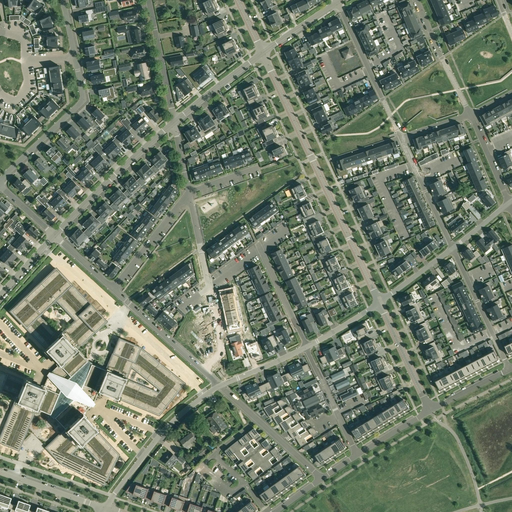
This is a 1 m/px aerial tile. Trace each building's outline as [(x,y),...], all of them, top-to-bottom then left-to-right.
[(3,0),(4,3),(8,3),(8,7),(14,6),(14,9),(13,0),(3,0)] [(13,0),(14,9),(20,8),(19,1),(22,1),(22,0),(13,0)] [(35,0),(32,0),(26,9),(31,12),(38,2),(35,0)] [(204,9),(204,10),(217,4),(214,0),(213,1),(212,0),(209,0),(208,1),(207,0),(202,0),(201,1),(205,9),(204,9)] [(304,0),(301,1),(305,10),(310,7),(306,0),(304,0)] [(363,3),(362,3),(367,12),(372,10),(368,0),(364,2),(363,3)] [(272,11),(278,8),(276,5),(274,6),(271,1),(262,5),(263,5),(265,10),(271,8),(272,11)] [(301,1),(296,4),(300,12),(305,10),(301,1)] [(442,1),(433,4),(435,10),(444,6),(442,1)] [(38,2),(31,12),(36,16),(43,5),(38,2)] [(399,6),(397,8),(399,13),(402,12),(411,8),(411,7),(410,6),(409,2),(399,6)] [(357,5),(362,15),(361,14),(366,11),(367,12),(362,3),(360,4),(357,5)] [(217,4),(204,10),(206,15),(207,15),(209,18),(214,15),(213,12),(217,10),(216,8),(218,7),(217,4)] [(300,12),(296,4),(291,6),(294,14),(300,12)] [(353,8),(357,17),(362,15),(357,5),(358,6),(355,8),(353,8),(353,9),(353,8)] [(444,6),(435,10),(437,15),(446,11),(449,10),(447,5),(444,6)] [(489,8),(489,7),(493,17),(498,15),(495,6),(489,8)] [(87,15),(79,16),(80,23),(93,21),(92,14),(93,14),(107,11),(106,7),(93,9),(86,11),(87,15)] [(489,7),(483,9),(488,22),(487,19),(492,17),(493,17),(489,7)] [(279,11),(278,8),(272,11),(273,14),(268,16),(268,17),(270,22),(281,17),(278,12),(279,11)] [(357,17),(353,8),(352,9),(351,9),(348,11),(352,19),(357,17)] [(402,12),(399,13),(401,18),(404,17),(413,13),(412,10),(411,9),(411,8),(402,12)] [(479,14),(483,24),(488,22),(483,9),(484,12),(479,14)] [(111,19),(116,18),(119,18),(118,11),(109,13),(111,19)] [(137,12),(136,12),(136,11),(124,14),(125,21),(129,21),(129,23),(134,22),(134,20),(137,19),(137,16),(137,15),(137,12)] [(439,20),(449,16),(446,11),(437,15),(440,20),(439,20)] [(404,17),(406,22),(415,19),(415,18),(415,17),(414,17),(413,13),(404,17)] [(43,19),(38,21),(41,26),(51,22),(49,16),(47,17),(46,14),(42,16),(43,19)] [(478,29),(479,29),(478,26),(483,24),(479,14),(479,15),(474,17),(478,29)] [(449,16),(439,20),(441,25),(451,21),(449,16)] [(283,23),(281,17),(270,22),(273,28),(283,23)] [(473,31),(478,29),(474,17),(474,18),(469,20),(473,31)] [(211,25),(213,31),(226,24),(225,21),(223,22),(222,20),(218,22),(216,19),(210,22),(212,24),(211,25)] [(333,21),(338,32),(343,29),(339,19),(333,21)] [(406,22),(409,28),(418,24),(416,21),(416,19),(415,19),(406,22)] [(473,31),(469,20),(463,22),(468,33),(473,31)] [(338,32),(333,21),(328,24),(333,34),(332,33),(337,31),(338,32)] [(51,22),(41,26),(43,32),(48,30),(49,33),(54,32),(52,28),(54,27),(51,22)] [(226,24),(213,31),(216,36),(217,36),(218,39),(224,36),(223,33),(227,31),(226,29),(228,28),(226,24)] [(323,28),(327,36),(333,34),(328,24),(329,26),(323,28)] [(409,34),(420,29),(419,27),(418,24),(409,28),(411,33),(409,34)] [(200,36),(198,25),(191,27),(193,37),(200,36)] [(359,35),(368,31),(365,26),(356,30),(358,33),(359,35)] [(323,28),(318,30),(323,42),(324,42),(322,39),(327,36),(323,28)] [(133,43),(142,41),(141,36),(141,34),(139,29),(130,31),(133,43)] [(420,29),(409,34),(411,39),(413,38),(422,35),(421,31),(420,30),(420,29)] [(457,32),(460,40),(466,38),(462,29),(457,32)] [(90,39),(95,38),(94,30),(88,31),(89,32),(83,33),(84,40),(90,39)] [(314,35),(318,44),(323,42),(318,30),(319,32),(314,35)] [(360,37),(362,40),(370,36),(368,31),(359,35),(359,36),(360,37)] [(455,42),(460,40),(457,32),(452,34),(455,43),(456,43),(455,42)] [(455,43),(452,34),(446,36),(450,45),(455,43)] [(312,46),(318,43),(318,44),(314,35),(308,37),(312,46)] [(183,36),(175,38),(177,48),(185,47),(189,46),(187,38),(184,39),(183,36)] [(363,42),(364,46),(374,41),(373,41),(370,36),(362,40),(362,41),(362,42),(363,42)] [(223,51),(236,45),(234,41),(232,42),(231,40),(227,42),(226,39),(220,42),(222,45),(221,46),(223,51)] [(366,51),(377,46),(374,41),(364,46),(366,49),(366,50),(366,51)] [(57,42),(44,43),(45,43),(46,43),(46,49),(52,49),(52,52),(56,52),(56,48),(58,48),(57,42)] [(236,45),(223,51),(226,57),(227,56),(228,59),(234,56),(232,53),(237,51),(236,49),(238,49),(236,45)] [(95,46),(85,48),(86,52),(85,52),(86,55),(87,55),(87,56),(89,55),(90,58),(95,57),(94,54),(96,54),(95,46)] [(379,51),(377,46),(366,51),(367,51),(366,51),(367,53),(369,56),(379,51)] [(144,48),(131,50),(133,58),(134,58),(138,57),(145,56),(144,48)] [(287,59),(299,53),(297,54),(294,48),(293,49),(293,48),(290,49),(291,50),(285,53),(287,56),(286,56),(287,58),(287,57),(288,58),(287,58),(287,59)] [(342,52),(345,59),(353,56),(349,48),(342,52)] [(422,52),(427,64),(429,63),(430,63),(433,62),(432,61),(433,61),(430,56),(431,55),(429,50),(422,53),(422,52)] [(426,64),(427,64),(422,52),(416,55),(418,60),(419,61),(421,66),(423,65),(424,66),(427,65),(426,64)] [(302,58),(299,53),(287,59),(289,62),(289,63),(290,63),(290,64),(302,58)] [(182,56),(170,58),(172,66),(178,65),(178,66),(183,65),(183,64),(184,64),(182,56)] [(302,58),(290,64),(293,70),(303,65),(301,59),(302,59),(302,58)] [(91,62),(87,63),(89,70),(91,70),(92,73),(98,71),(97,69),(100,68),(99,61),(95,62),(94,61),(91,62)] [(411,75),(414,74),(408,61),(403,64),(409,76),(411,75)] [(408,61),(414,74),(414,73),(419,71),(417,66),(416,65),(414,61),(409,63),(408,61)] [(138,69),(136,70),(138,76),(140,76),(141,80),(150,78),(149,73),(148,69),(147,63),(138,65),(138,69)] [(131,64),(119,66),(120,72),(126,71),(125,69),(131,68),(131,64)] [(408,76),(409,76),(403,64),(404,66),(398,68),(400,73),(401,74),(403,78),(408,76)] [(204,70),(195,78),(199,84),(209,76),(206,72),(209,70),(205,65),(202,68),(204,70)] [(116,75),(115,68),(106,70),(107,74),(92,77),(92,78),(91,78),(92,83),(93,83),(94,84),(101,82),(101,83),(107,82),(106,77),(116,75)] [(295,75),(298,81),(310,76),(307,69),(295,75)] [(391,76),(396,86),(401,83),(399,79),(398,78),(396,73),(391,76)] [(313,82),(310,76),(298,81),(301,87),(313,82)] [(391,89),(385,76),(379,79),(385,91),(385,90),(386,91),(389,90),(388,89),(390,88),(390,89),(391,89)] [(393,88),(396,86),(391,76),(386,78),(385,76),(391,89),(391,88),(393,88)] [(177,87),(176,87),(179,101),(185,96),(192,90),(192,89),(191,88),(193,86),(187,79),(185,80),(177,87)] [(241,90),(244,96),(257,90),(255,86),(253,87),(252,85),(248,87),(247,84),(241,87),(242,90),(241,90)] [(153,93),(151,86),(140,88),(141,96),(143,95),(144,96),(147,96),(147,95),(153,93)] [(99,90),(99,92),(100,92),(99,92),(100,97),(108,96),(109,99),(108,100),(115,98),(113,89),(113,87),(99,90)] [(62,88),(49,90),(52,89),(53,95),(57,94),(57,97),(62,97),(61,94),(63,93),(62,88)] [(304,93),(307,99),(318,93),(316,94),(313,88),(304,93)] [(257,90),(244,96),(245,96),(249,104),(254,101),(253,99),(258,97),(257,95),(259,94),(257,90)] [(374,90),(369,92),(373,102),(374,102),(373,101),(378,98),(375,92),(374,90)] [(373,103),(373,102),(369,92),(368,92),(369,93),(364,95),(363,94),(368,105),(371,103),(371,104),(373,103)] [(321,100),(318,93),(307,99),(309,105),(321,100)] [(363,94),(358,97),(363,108),(364,107),(365,107),(368,105),(363,94)] [(363,108),(358,97),(359,99),(354,101),(358,112),(359,112),(358,110),(361,108),(361,109),(362,108),(363,107),(363,108)] [(52,100),(48,104),(55,111),(59,107),(52,100)] [(355,113),(358,112),(354,101),(354,102),(349,105),(353,114),(354,114),(355,113)] [(219,106),(218,107),(225,118),(224,117),(229,113),(223,104),(222,104),(222,103),(218,106),(219,106)] [(505,103),(500,106),(506,116),(511,113),(505,103)] [(48,104),(44,107),(51,115),(55,111),(48,104)] [(251,111),(253,116),(267,110),(265,107),(263,107),(262,106),(258,107),(256,105),(251,107),(252,110),(251,111)] [(312,110),(315,117),(326,111),(324,105),(312,110)] [(353,114),(349,105),(349,106),(344,108),(344,109),(344,110),(345,112),(346,112),(348,117),(351,115),(352,115),(353,114)] [(500,106),(495,108),(501,119),(506,116),(500,106)] [(44,107),(40,111),(43,115),(40,117),(43,120),(46,118),(47,119),(51,115),(44,107)] [(215,119),(218,124),(221,123),(220,121),(225,118),(218,107),(216,108),(216,107),(213,109),(214,110),(213,111),(218,118),(215,119)] [(104,122),(102,119),(105,116),(98,108),(92,113),(97,119),(95,121),(100,126),(104,122)] [(152,108),(147,112),(155,122),(159,119),(158,118),(160,117),(158,115),(159,114),(156,111),(155,111),(152,108)] [(495,108),(490,111),(496,122),(501,119),(495,108)] [(267,110),(253,116),(256,122),(257,122),(259,124),(264,122),(263,119),(267,117),(266,115),(268,114),(267,110)] [(327,111),(326,111),(315,117),(318,123),(328,118),(325,112),(327,111)] [(490,111),(485,114),(491,124),(496,122),(490,111)] [(485,114),(480,116),(484,125),(483,125),(485,128),(491,124),(485,114)] [(32,115),(28,119),(37,128),(41,124),(40,123),(43,120),(40,117),(37,120),(32,115)] [(216,126),(218,124),(215,119),(213,121),(209,115),(209,116),(208,115),(205,117),(206,118),(204,119),(204,118),(204,119),(212,131),(217,128),(216,126)] [(136,120),(144,129),(149,125),(141,116),(136,120)] [(86,121),(83,118),(78,122),(86,131),(91,127),(92,127),(94,125),(88,118),(86,121)] [(201,131),(204,136),(212,131),(204,119),(203,119),(203,118),(199,120),(200,121),(199,122),(204,129),(201,131)] [(29,120),(25,123),(33,132),(37,128),(28,119),(29,120)] [(144,130),(144,129),(136,120),(132,124),(140,133),(141,133),(144,130)] [(3,122),(0,133),(0,134),(5,136),(9,124),(3,122)] [(26,124),(22,128),(29,136),(33,132),(25,123),(25,124),(26,124)] [(335,129),(332,123),(320,128),(323,134),(326,133),(327,135),(331,133),(330,131),(335,129)] [(9,124),(5,136),(10,138),(13,128),(8,126),(9,124)] [(456,125),(455,126),(459,137),(464,135),(461,124),(456,125)] [(263,137),(276,131),(274,127),(272,128),(271,126),(267,128),(266,125),(257,129),(258,132),(260,131),(263,137)] [(82,135),(73,126),(67,131),(72,136),(70,138),(73,141),(75,139),(76,141),(82,135)] [(202,138),(204,136),(201,131),(199,133),(195,127),(194,126),(191,128),(192,129),(190,130),(196,140),(201,137),(202,138)] [(454,139),(459,137),(455,126),(453,126),(450,127),(454,139)] [(445,129),(449,140),(454,139),(450,127),(445,129)] [(13,128),(10,138),(16,139),(16,137),(19,138),(20,134),(17,133),(18,129),(13,128)] [(127,128),(122,132),(130,141),(131,141),(132,142),(135,139),(134,138),(135,137),(127,128)] [(449,140),(445,129),(440,131),(443,142),(444,142),(443,140),(447,138),(448,140),(449,140)] [(104,139),(110,133),(107,130),(101,136),(104,139)] [(191,143),(196,140),(190,130),(189,131),(189,130),(185,132),(186,133),(185,133),(191,143)] [(278,134),(276,131),(263,137),(267,146),(274,142),(273,139),(277,137),(276,135),(278,134)] [(443,142),(440,131),(434,133),(438,144),(443,142)] [(117,135),(114,138),(119,143),(122,141),(126,146),(130,141),(122,132),(118,136),(117,135)] [(438,144),(434,133),(429,134),(432,143),(437,142),(438,144)] [(427,135),(424,136),(427,145),(432,143),(429,134),(427,135)] [(420,137),(419,138),(423,149),(428,147),(427,145),(424,136),(421,137),(420,137)] [(59,141),(57,142),(64,149),(63,150),(67,154),(73,148),(71,146),(70,145),(67,143),(68,142),(65,139),(65,140),(62,137),(61,138),(60,137),(58,140),(59,141)] [(115,139),(108,145),(117,154),(121,150),(117,145),(119,143),(114,138),(115,139)] [(423,149),(419,138),(413,140),(417,151),(423,149)] [(399,153),(395,142),(389,144),(393,155),(399,153)] [(393,155),(389,144),(384,145),(388,157),(388,155),(392,153),(393,155)] [(117,154),(108,145),(104,149),(112,158),(113,158),(117,155),(116,155),(117,154)] [(276,145),(268,149),(269,152),(271,151),(274,157),(279,155),(280,158),(287,155),(284,147),(282,148),(281,146),(277,148),(276,145)] [(388,157),(384,145),(379,147),(383,159),(388,157)] [(51,147),(46,152),(51,157),(53,155),(54,156),(51,159),(54,162),(57,164),(61,160),(59,157),(58,156),(57,155),(56,154),(55,155),(54,154),(55,153),(56,152),(51,147)] [(383,159),(379,147),(374,149),(378,160),(383,159)] [(471,148),(464,151),(467,157),(474,154),(471,148)] [(243,151),(247,162),(253,160),(249,149),(243,151)] [(369,151),(372,160),(377,158),(378,160),(374,149),(370,150),(369,151)] [(502,157),(499,158),(501,164),(511,159),(511,157),(510,154),(511,153),(510,150),(504,153),(505,155),(504,156),(502,157)] [(247,162),(243,151),(238,153),(242,164),(245,163),(246,164),(247,163),(247,162)] [(369,151),(363,152),(367,162),(372,160),(369,151)] [(156,156),(165,166),(169,162),(172,160),(167,155),(165,157),(160,152),(156,156)] [(367,162),(363,152),(358,154),(362,166),(362,165),(362,163),(367,162)] [(99,153),(94,158),(103,167),(104,166),(104,167),(107,164),(107,163),(107,162),(99,153)] [(233,155),(237,166),(242,164),(238,153),(233,155)] [(362,166),(358,154),(354,156),(353,156),(357,167),(362,166)] [(469,163),(466,164),(466,165),(477,160),(474,154),(467,157),(469,163)] [(237,166),(233,155),(233,156),(229,157),(228,156),(232,168),(237,166)] [(154,167),(158,172),(160,170),(159,168),(163,164),(164,166),(165,166),(156,156),(151,160),(155,164),(156,165),(154,167)] [(232,168),(228,156),(223,158),(224,163),(223,163),(225,168),(226,167),(227,169),(232,168)] [(348,158),(352,169),(357,167),(353,156),(351,157),(348,158)] [(36,162),(35,163),(43,171),(48,166),(41,158),(40,159),(39,158),(36,161),(36,162)] [(94,158),(88,164),(92,169),(94,167),(99,171),(103,167),(94,158)] [(219,158),(213,160),(213,162),(217,173),(223,171),(222,169),(223,168),(221,164),(219,158)] [(344,159),(343,159),(347,171),(352,169),(348,158),(345,159),(344,159)] [(339,167),(336,168),(339,176),(341,175),(342,176),(348,174),(347,171),(343,159),(337,161),(339,167)] [(511,159),(501,164),(503,169),(507,168),(509,167),(510,167),(511,169),(511,168),(511,159)] [(477,160),(466,165),(469,170),(478,166),(476,161),(477,160)] [(213,162),(208,164),(212,175),(217,173),(213,162)] [(81,171),(89,180),(94,175),(90,171),(92,169),(88,164),(85,167),(86,167),(82,171),(81,171)] [(142,168),(151,178),(155,174),(158,172),(154,167),(151,169),(147,164),(142,168)] [(203,165),(207,176),(212,175),(208,164),(209,166),(204,168),(203,165)] [(203,165),(198,167),(202,178),(207,176),(203,165)] [(478,166),(469,170),(471,175),(480,171),(478,166)] [(202,178),(198,167),(193,169),(193,171),(192,172),(194,181),(202,178)] [(142,178),(140,180),(144,184),(146,182),(145,181),(149,177),(150,178),(151,178),(142,168),(137,172),(142,178)] [(32,172),(30,170),(24,175),(34,185),(39,180),(35,175),(36,174),(33,171),(32,172)] [(89,180),(81,171),(76,175),(85,184),(86,183),(86,184),(90,181),(89,180)] [(480,171),(471,175),(473,180),(482,176),(480,171)] [(168,175),(163,180),(166,183),(171,178),(168,175)] [(482,176),(473,180),(475,186),(485,182),(485,181),(483,176),(482,176)] [(144,184),(140,180),(138,182),(133,177),(129,181),(128,181),(137,191),(142,186),(144,184)] [(413,177),(411,178),(402,182),(405,187),(415,183),(414,180),(413,177)] [(436,182),(429,185),(432,191),(444,185),(440,177),(434,179),(436,182)] [(19,179),(13,184),(22,193),(27,188),(28,189),(31,186),(27,181),(23,184),(19,179)] [(67,184),(76,193),(77,192),(77,193),(81,190),(80,189),(81,188),(72,180),(67,184)] [(129,190),(126,192),(131,197),(137,191),(128,181),(124,185),(129,190)] [(350,191),(352,196),(364,191),(360,181),(354,183),(356,188),(350,191)] [(485,182),(475,186),(478,191),(487,187),(485,182)] [(166,188),(165,189),(175,196),(178,191),(176,183),(172,184),(167,190),(166,188)] [(418,188),(415,183),(405,187),(407,193),(408,192),(418,188)] [(59,189),(65,195),(67,193),(72,197),(76,193),(67,184),(68,185),(64,189),(63,188),(61,191),(59,189)] [(292,196),(304,190),(301,184),(295,187),(293,184),(287,187),(292,196)] [(444,185),(432,191),(434,196),(441,193),(442,196),(448,193),(446,190),(445,191),(443,186),(444,185)] [(408,192),(411,197),(420,193),(418,188),(408,192)] [(65,195),(59,189),(56,191),(58,193),(54,197),(63,206),(67,202),(63,197),(65,195)] [(126,192),(124,195),(119,189),(115,194),(124,203),(123,202),(128,198),(128,199),(131,197),(126,192)] [(165,189),(162,193),(171,200),(175,196),(165,189)] [(306,196),(304,190),(292,196),(294,195),(296,200),(306,196)] [(364,191),(352,196),(355,202),(361,199),(363,202),(369,200),(367,196),(365,191),(364,191)] [(171,200),(162,193),(163,194),(160,198),(168,204),(171,200)] [(422,198),(420,193),(411,197),(410,198),(412,203),(422,198)] [(486,193),(481,197),(484,200),(485,202),(484,203),(487,207),(489,206),(489,207),(495,202),(492,199),(491,198),(486,193)] [(124,203),(115,194),(114,194),(115,194),(110,198),(115,203),(113,205),(117,210),(119,208),(120,208),(124,203)] [(444,199),(437,202),(440,208),(452,202),(448,194),(443,197),(444,199)] [(39,196),(36,198),(44,206),(46,207),(41,212),(45,215),(44,216),(47,219),(48,219),(50,221),(51,219),(52,220),(55,216),(47,209),(50,206),(47,203),(42,198),(39,196)] [(63,206),(54,197),(49,202),(58,211),(59,210),(60,211),(63,207),(62,207),(63,206)] [(165,209),(168,204),(160,198),(159,198),(160,199),(157,203),(165,209)] [(425,203),(422,198),(412,203),(415,208),(416,208),(425,203)] [(364,206),(358,209),(361,215),(373,209),(370,203),(369,200),(363,202),(364,206)] [(0,201),(0,208),(4,212),(8,208),(10,205),(7,202),(5,205),(4,204),(0,201)] [(101,206),(110,215),(109,214),(113,210),(115,212),(117,210),(113,205),(111,207),(110,206),(106,202),(101,206)] [(300,214),(312,208),(310,202),(304,205),(302,202),(298,203),(295,205),(294,206),(296,209),(299,208),(301,213),(300,214)] [(452,202),(440,208),(442,213),(449,210),(450,213),(456,211),(452,202)] [(152,205),(152,206),(161,213),(165,209),(157,203),(154,207),(152,205)] [(268,206),(274,215),(279,211),(272,203),(268,206)] [(427,208),(425,203),(416,208),(418,213),(427,208)] [(100,218),(104,223),(106,220),(110,215),(101,206),(101,207),(97,211),(102,216),(100,218)] [(158,217),(161,213),(152,206),(149,210),(158,217)] [(263,209),(270,218),(274,215),(268,206),(263,209)] [(315,214),(312,208),(300,214),(304,223),(312,219),(310,216),(315,214)] [(430,214),(427,208),(418,213),(420,218),(430,214)] [(263,209),(259,212),(265,221),(270,218),(263,209)] [(373,209),(361,215),(363,220),(373,215),(371,210),(373,209)] [(148,212),(145,217),(153,223),(155,221),(156,221),(156,220),(157,219),(148,212)] [(265,221),(259,212),(254,216),(261,225),(262,225),(260,223),(264,220),(265,221)] [(431,216),(430,214),(420,218),(423,223),(432,219),(431,216)] [(92,215),(88,220),(98,229),(104,223),(100,218),(98,220),(92,215)] [(261,225),(254,216),(250,219),(251,221),(250,222),(252,226),(254,225),(257,229),(261,225)] [(145,217),(141,221),(150,228),(153,223),(145,217)] [(462,218),(449,228),(453,233),(454,232),(455,234),(459,231),(463,228),(467,224),(462,218)] [(308,232),(309,232),(321,226),(318,220),(314,223),(312,219),(304,223),(306,227),(307,226),(310,231),(308,232)] [(433,221),(432,219),(423,223),(422,224),(424,229),(433,225),(435,224),(433,221)] [(98,229),(88,220),(84,224),(89,229),(87,231),(91,236),(93,233),(92,233),(97,229),(98,229)] [(141,221),(138,225),(146,232),(150,228),(141,221)] [(15,225),(21,230),(24,227),(18,222),(15,225)] [(367,227),(369,233),(380,227),(378,222),(367,227)] [(243,224),(238,228),(245,237),(247,239),(250,236),(249,233),(247,230),(248,229),(246,225),(244,226),(243,224)] [(29,225),(25,229),(34,238),(38,235),(37,234),(38,233),(36,231),(37,230),(33,227),(33,228),(29,225)] [(137,225),(134,229),(143,236),(146,232),(138,225),(137,225)] [(323,232),(321,226),(309,232),(313,241),(319,238),(317,235),(323,232)] [(380,227),(369,233),(372,238),(382,234),(379,228),(380,228),(380,227)] [(87,231),(85,233),(79,228),(75,233),(85,242),(84,241),(88,237),(89,238),(91,236),(87,231)] [(241,240),(245,237),(238,228),(234,231),(241,240)] [(143,236),(134,229),(130,234),(140,241),(143,236)] [(492,230),(486,234),(490,238),(487,240),(492,246),(492,245),(494,243),(499,239),(492,230)] [(241,240),(234,231),(229,234),(236,243),(240,240),(240,241),(241,240)] [(75,233),(71,237),(76,242),(74,245),(78,249),(85,242),(75,233)] [(15,238),(25,247),(25,246),(26,247),(29,243),(28,243),(29,242),(19,234),(15,238)] [(236,243),(229,234),(225,237),(231,246),(232,246),(231,245),(235,242),(236,243)] [(375,245),(378,251),(388,246),(390,245),(387,239),(390,238),(388,235),(380,239),(382,242),(375,245)] [(127,241),(135,247),(138,242),(131,237),(127,241)] [(225,237),(221,241),(227,249),(231,246),(225,237)] [(20,251),(25,247),(15,238),(9,245),(14,250),(16,247),(20,251)] [(320,242),(319,238),(313,241),(314,244),(317,243),(319,249),(317,250),(329,244),(327,239),(320,242)] [(482,238),(476,242),(484,253),(490,248),(492,246),(487,240),(485,242),(482,238)] [(429,241),(425,244),(431,252),(432,251),(434,249),(438,247),(433,240),(430,243),(429,241)] [(122,244),(131,251),(135,247),(127,241),(124,245),(122,244)] [(223,252),(227,249),(221,241),(216,244),(223,253),(223,252)] [(122,244),(119,248),(128,255),(131,251),(122,244)] [(216,244),(212,247),(219,256),(223,253),(216,244)] [(332,250),(329,244),(317,250),(320,256),(318,256),(320,260),(322,259),(327,256),(325,253),(332,250)] [(422,249),(419,251),(424,257),(427,254),(430,253),(431,252),(425,244),(421,247),(422,249)] [(511,244),(501,250),(504,255),(511,251),(511,244)] [(8,249),(4,253),(12,261),(16,256),(11,252),(14,250),(9,245),(7,248),(8,249)] [(388,246),(378,251),(380,256),(390,252),(388,246)] [(214,260),(219,256),(212,247),(210,249),(209,248),(208,249),(208,250),(207,250),(209,260),(213,258),(214,260)] [(119,248),(116,252),(125,260),(128,255),(119,248)] [(464,253),(462,254),(466,259),(467,257),(471,262),(480,255),(476,251),(473,253),(472,253),(471,251),(469,248),(463,252),(464,253)] [(94,261),(98,256),(101,253),(96,249),(93,252),(91,250),(87,255),(94,261)] [(272,255),(274,259),(284,254),(283,255),(281,249),(272,253),(273,255),(272,255)] [(125,260),(116,252),(115,253),(116,253),(113,257),(121,264),(125,260)] [(11,261),(12,261),(4,253),(0,257),(0,258),(8,265),(9,265),(12,262),(11,261)] [(275,259),(277,264),(287,259),(284,254),(274,259),(275,259)] [(98,256),(94,261),(96,263),(102,268),(102,269),(103,270),(104,270),(108,266),(100,258),(98,256)] [(327,256),(322,259),(323,262),(324,262),(327,267),(325,268),(326,268),(338,262),(335,257),(329,260),(327,256)] [(276,265),(279,269),(289,265),(287,259),(277,264),(277,265),(276,265)] [(402,261),(398,264),(403,272),(407,269),(410,267),(406,261),(403,263),(402,261)] [(186,266),(183,268),(190,278),(195,274),(193,272),(191,262),(187,265),(186,265),(186,266)] [(330,277),(335,275),(334,271),(340,268),(338,262),(326,268),(330,277)] [(449,263),(444,267),(446,270),(447,272),(451,277),(457,273),(453,268),(455,267),(452,262),(450,264),(449,263)] [(108,266),(104,270),(107,273),(112,277),(119,268),(114,264),(111,268),(108,266)] [(395,269),(392,271),(393,272),(392,273),(394,276),(395,275),(396,277),(400,274),(403,272),(398,264),(393,267),(395,269)] [(249,275),(261,270),(259,266),(258,266),(258,265),(247,270),(249,275)] [(282,274),(291,270),(289,265),(279,269),(281,274),(282,274)] [(190,278),(183,268),(179,271),(184,279),(186,281),(190,278)] [(11,312),(45,348),(46,348),(46,349),(45,350),(59,365),(71,377),(84,364),(87,361),(76,350),(105,322),(106,322),(105,321),(106,321),(103,318),(56,269),(55,269),(11,311),(11,312)] [(261,270),(249,275),(249,276),(251,275),(253,280),(252,280),(262,275),(260,271),(261,270)] [(294,275),(291,270),(282,274),(284,280),(293,276),(294,275)] [(179,271),(174,275),(180,282),(181,284),(182,285),(187,282),(186,281),(184,279),(179,271)] [(174,275),(170,278),(177,287),(181,284),(180,282),(174,275)] [(262,276),(262,275),(252,280),(254,285),(265,280),(263,275),(262,276)] [(334,286),(346,280),(344,275),(337,278),(335,275),(330,277),(334,286)] [(426,280),(423,283),(425,285),(424,285),(427,290),(438,282),(434,275),(430,278),(430,277),(426,280)] [(289,287),(298,282),(296,277),(295,278),(286,282),(289,287)] [(170,278),(166,281),(173,290),(177,287),(170,278)] [(268,284),(265,280),(254,285),(256,290),(267,285),(268,284)] [(349,286),(346,280),(334,286),(338,295),(344,293),(342,289),(349,286)] [(166,281),(161,284),(167,292),(168,294),(173,290),(166,281)] [(481,296),(492,291),(489,285),(491,284),(490,281),(484,284),(485,287),(478,290),(481,296)] [(298,282),(289,287),(289,288),(288,288),(290,292),(301,288),(298,282)] [(462,282),(451,287),(454,293),(465,288),(462,282)] [(161,284),(157,287),(164,297),(168,294),(167,292),(161,284)] [(267,285),(256,290),(257,290),(260,295),(261,294),(269,290),(267,285)] [(159,300),(164,297),(157,287),(155,289),(154,289),(153,289),(153,290),(152,291),(159,300)] [(301,288),(290,292),(292,297),(293,297),(294,297),(303,293),(301,288)] [(454,293),(453,293),(456,299),(467,294),(465,288),(454,293)] [(498,299),(496,296),(495,296),(492,291),(481,296),(484,302),(491,299),(492,302),(498,299)] [(147,293),(138,300),(142,306),(143,305),(146,309),(150,304),(148,302),(152,299),(147,293)] [(261,303),(272,298),(270,293),(260,297),(262,302),(261,303)] [(295,303),(306,298),(303,293),(294,297),(296,302),(295,303)] [(344,293),(333,298),(335,301),(337,300),(341,298),(343,304),(342,304),(343,304),(355,299),(352,293),(345,296),(344,293)] [(403,298),(400,299),(403,305),(407,303),(408,303),(409,303),(410,306),(416,303),(412,294),(407,296),(403,298)] [(467,294),(456,299),(459,305),(470,300),(467,294)] [(272,298),(261,303),(264,308),(275,302),(273,298),(272,298)] [(306,298),(295,303),(297,307),(298,306),(299,308),(307,304),(305,299),(306,298)] [(355,299),(343,304),(345,310),(357,304),(355,299)] [(498,300),(498,299),(492,302),(494,306),(487,309),(490,315),(501,310),(501,309),(500,310),(497,304),(500,303),(498,300)] [(470,300),(459,305),(461,311),(473,306),(470,300)] [(266,312),(266,313),(276,308),(276,307),(277,307),(275,302),(264,308),(265,307),(267,312),(266,312)] [(411,309),(406,311),(407,314),(408,317),(420,312),(416,303),(410,306),(411,309)] [(160,308),(158,311),(150,304),(146,309),(147,309),(147,310),(148,310),(148,311),(157,319),(163,312),(160,308)] [(473,306),(461,311),(464,316),(466,315),(475,311),(473,306)] [(279,312),(276,308),(266,313),(268,317),(280,312),(279,312)] [(325,309),(315,314),(321,327),(326,325),(325,324),(327,323),(324,316),(328,314),(325,309)] [(493,321),(500,318),(501,320),(506,317),(505,314),(504,315),(501,310),(490,315),(493,321)] [(164,311),(163,312),(157,319),(161,322),(169,314),(164,311)] [(475,311),(466,315),(469,321),(478,317),(475,311)] [(281,316),(280,312),(268,317),(270,322),(266,324),(267,327),(273,324),(272,322),(281,318),(281,316)] [(420,312),(408,317),(410,320),(411,323),(417,320),(418,323),(424,320),(420,312)] [(307,317),(301,320),(305,328),(304,329),(305,330),(306,330),(307,333),(313,330),(310,323),(314,321),(311,313),(306,316),(307,317)] [(173,318),(169,314),(161,322),(165,326),(173,318)] [(173,318),(165,326),(169,330),(177,322),(175,320),(176,319),(174,317),(173,318)] [(469,321),(466,322),(469,328),(470,328),(481,323),(478,317),(469,321)] [(357,337),(358,340),(365,337),(364,334),(368,332),(367,330),(369,329),(366,322),(359,326),(360,329),(355,331),(358,337),(357,337)] [(418,337),(429,331),(425,322),(419,325),(421,328),(415,331),(416,332),(415,332),(416,335),(417,335),(418,337)] [(239,323),(229,325),(230,330),(236,329),(237,333),(242,331),(242,328),(241,328),(239,323)] [(481,323),(470,328),(473,334),(484,329),(481,323)] [(280,328),(273,331),(277,339),(280,337),(280,339),(281,338),(284,345),(289,342),(288,342),(291,340),(287,333),(288,333),(287,329),(286,330),(285,329),(281,331),(280,328)] [(429,331),(418,337),(419,338),(418,339),(419,342),(420,341),(420,342),(426,340),(427,343),(433,340),(429,331)] [(239,335),(229,339),(231,344),(236,357),(239,356),(240,356),(243,355),(240,347),(243,346),(241,340),(239,335)] [(273,336),(262,341),(264,346),(263,346),(265,350),(266,350),(267,352),(274,349),(273,347),(272,346),(276,344),(273,336)] [(360,344),(363,350),(376,344),(374,340),(372,341),(371,339),(367,341),(366,338),(360,341),(361,344),(360,344)] [(90,368),(83,385),(98,392),(117,399),(118,398),(158,415),(159,415),(184,384),(184,383),(140,348),(140,347),(139,347),(120,339),(119,339),(119,340),(119,339),(119,340),(106,370),(91,364),(90,368)] [(252,351),(254,357),(260,355),(256,344),(251,346),(249,341),(245,343),(248,353),(252,351)] [(426,356),(438,351),(434,342),(428,345),(430,348),(424,350),(425,351),(424,352),(425,355),(426,354),(427,356),(426,356)] [(376,344),(363,350),(365,356),(367,355),(368,358),(374,355),(372,352),(377,350),(376,348),(378,347),(376,344)] [(335,347),(329,349),(335,362),(340,359),(339,357),(345,354),(342,348),(336,350),(335,347)] [(493,348),(487,351),(494,364),(497,362),(496,360),(498,359),(493,348)] [(325,355),(320,358),(323,365),(328,362),(329,363),(334,361),(335,362),(329,349),(324,352),(325,355)] [(442,360),(438,351),(426,356),(429,362),(435,359),(437,362),(442,360)] [(487,353),(482,355),(488,367),(492,365),(491,363),(493,362),(494,364),(487,351),(487,353)] [(482,355),(477,358),(483,370),(487,368),(486,366),(487,365),(488,367),(482,355)] [(373,367),(384,362),(383,358),(381,359),(380,357),(376,359),(374,356),(368,359),(370,362),(371,361),(373,367)] [(477,359),(472,362),(478,372),(481,371),(480,369),(482,368),(483,370),(477,358),(477,359)] [(384,362),(373,367),(376,373),(375,373),(376,376),(382,373),(381,370),(385,368),(384,367),(386,366),(384,362)] [(472,362),(467,365),(472,375),(476,373),(475,371),(477,371),(478,373),(478,372),(472,362)] [(295,365),(299,375),(310,370),(307,364),(302,366),(300,363),(299,364),(299,363),(296,364),(297,365),(295,365)] [(48,377),(43,387),(59,394),(52,412),(57,415),(71,402),(82,415),(91,406),(93,402),(94,402),(98,392),(83,385),(90,368),(84,364),(71,377),(59,365),(50,373),(51,373),(48,377)] [(291,371),(286,374),(289,381),(299,375),(295,365),(295,364),(289,367),(289,368),(291,371)] [(467,365),(462,367),(467,378),(471,376),(470,374),(471,373),(472,375),(467,365)] [(456,369),(462,381),(465,379),(464,377),(466,376),(467,378),(462,367),(456,370),(456,369)] [(456,369),(450,372),(456,384),(460,382),(459,380),(461,379),(462,381),(456,369)] [(333,381),(346,375),(343,370),(330,375),(333,381)] [(0,390),(1,387),(18,394),(0,438),(0,442),(18,450),(18,449),(18,450),(19,449),(18,449),(35,409),(50,415),(52,412),(59,394),(43,387),(24,380),(24,381),(23,381),(3,372),(0,371),(0,390)] [(445,373),(451,386),(455,384),(454,382),(455,382),(456,384),(450,372),(445,374),(445,373)] [(279,373),(273,376),(278,386),(287,381),(289,381),(286,374),(284,375),(280,376),(279,373)] [(445,373),(439,376),(446,389),(449,387),(448,385),(450,384),(451,386),(445,373)] [(380,386),(393,380),(391,376),(389,377),(388,375),(384,377),(383,374),(376,378),(380,386)] [(269,382),(264,384),(267,391),(278,386),(273,376),(268,378),(269,382)] [(439,376),(434,379),(440,392),(444,390),(443,388),(445,387),(446,389),(439,376)] [(337,390),(350,385),(347,379),(335,384),(337,390)] [(393,380),(380,386),(382,391),(380,392),(381,396),(393,390),(392,387),(393,386),(393,385),(395,384),(393,380)] [(252,385),(252,386),(257,398),(258,398),(257,396),(267,391),(264,384),(259,387),(257,383),(256,384),(255,383),(253,384),(253,385),(252,385)] [(248,392),(242,394),(245,401),(251,398),(252,400),(257,398),(252,386),(252,385),(251,384),(246,387),(246,388),(248,392)] [(300,392),(302,397),(321,389),(319,385),(300,392)] [(358,395),(356,390),(341,397),(343,402),(358,395)] [(306,406),(325,398),(322,393),(303,402),(306,406)] [(282,410),(289,406),(282,399),(263,408),(269,418),(276,414),(273,409),(280,405),(282,410)] [(396,400),(404,413),(403,411),(404,410),(406,412),(409,409),(403,399),(398,402),(397,400),(396,400)] [(401,415),(404,413),(396,400),(391,404),(399,416),(398,414),(399,413),(401,415)] [(326,401),(308,411),(311,417),(329,407),(326,401)] [(65,429),(48,446),(46,447),(47,448),(46,448),(61,464),(103,484),(103,485),(104,484),(118,455),(118,454),(95,430),(96,429),(82,415),(71,402),(57,415),(54,418),(65,429)] [(387,408),(394,419),(393,417),(394,416),(395,418),(399,416),(391,404),(392,405),(387,408)] [(276,414),(269,418),(270,418),(272,416),(277,425),(284,421),(281,416),(288,412),(290,417),(297,413),(290,406),(289,406),(282,410),(276,414)] [(382,411),(389,422),(388,420),(389,419),(390,421),(394,419),(387,408),(387,409),(383,412),(382,411)] [(385,424),(389,422),(382,411),(377,414),(383,425),(384,425),(383,423),(384,422),(385,424)] [(216,412),(207,419),(213,426),(210,428),(214,434),(217,431),(218,433),(227,426),(216,412)] [(298,424),(305,420),(298,414),(297,413),(290,417),(284,421),(277,425),(280,424),(285,432),(292,428),(289,423),(295,419),(298,424)] [(377,415),(372,418),(378,428),(379,428),(377,426),(379,425),(380,427),(383,425),(377,414),(376,414),(377,415)] [(375,430),(378,428),(372,418),(367,421),(373,431),(372,429),(374,429),(375,430)] [(292,428),(285,432),(288,431),(293,439),(300,435),(297,431),(303,427),(306,431),(312,427),(306,421),(305,420),(298,424),(292,428)] [(361,422),(368,435),(368,434),(367,433),(369,432),(370,434),(373,431),(367,421),(362,424),(361,422)] [(355,425),(363,438),(362,436),(363,435),(365,437),(368,435),(361,422),(355,425)] [(363,438),(355,425),(356,426),(351,430),(357,439),(358,438),(359,440),(363,438)] [(301,447),(308,442),(305,438),(311,434),(314,438),(320,434),(312,427),(306,431),(300,435),(293,439),(296,438),(301,447)] [(258,445),(266,439),(264,441),(254,428),(244,436),(249,442),(253,438),(258,445)] [(191,433),(181,441),(185,447),(195,439),(191,433)] [(249,442),(244,436),(234,443),(240,451),(245,447),(249,453),(251,451),(254,449),(249,442)] [(334,441),(342,452),(345,449),(344,448),(346,446),(339,437),(334,441)] [(268,452),(275,447),(273,449),(266,439),(258,445),(254,449),(251,451),(259,460),(260,459),(263,457),(260,452),(265,448),(268,452)] [(329,444),(337,455),(340,453),(339,451),(340,450),(341,452),(342,452),(334,441),(335,442),(330,445),(329,444)] [(239,460),(244,456),(240,451),(234,443),(225,451),(229,457),(234,453),(239,460)] [(336,455),(337,455),(329,444),(324,447),(332,458),(335,456),(334,454),(335,453),(336,455)] [(263,457),(260,459),(268,468),(273,465),(269,460),(274,456),(278,461),(283,457),(275,447),(268,452),(269,453),(263,457)] [(319,451),(327,462),(330,459),(329,458),(330,457),(331,459),(332,458),(324,447),(319,451)] [(210,454),(209,453),(205,448),(198,453),(202,459),(210,454)] [(165,457),(162,460),(169,466),(176,457),(170,451),(167,455),(168,455),(166,457),(165,457)] [(254,464),(259,460),(251,451),(249,453),(244,456),(239,460),(240,460),(237,462),(244,472),(249,468),(245,463),(251,459),(254,464)] [(327,462),(319,451),(314,454),(318,459),(314,463),(319,467),(325,463),(324,461),(325,460),(326,462),(327,462)] [(268,468),(260,459),(259,460),(254,464),(249,468),(244,472),(246,470),(253,480),(258,476),(255,471),(260,467),(264,472),(268,468)] [(293,469),(301,479),(300,478),(301,477),(302,478),(306,476),(299,466),(294,470),(293,469)] [(297,482),(301,479),(293,469),(288,472),(296,483),(295,481),(296,480),(297,482)] [(293,485),(296,483),(288,472),(283,476),(291,487),(291,486),(290,485),(291,484),(293,485)] [(288,489),(291,487),(283,476),(284,477),(279,480),(286,490),(285,488),(286,487),(288,489)] [(279,480),(274,484),(281,494),(282,493),(280,492),(282,491),(283,492),(286,490),(279,480)] [(139,496),(142,486),(132,483),(126,492),(139,496)] [(278,496),(281,494),(274,484),(269,487),(276,497),(277,497),(275,495),(277,494),(278,496)] [(148,499),(151,490),(142,486),(139,496),(148,499)] [(273,499),(276,497),(269,487),(265,491),(272,501),(272,500),(271,499),(272,498),(273,499)] [(157,502),(160,493),(151,490),(148,499),(157,502)] [(272,501),(265,491),(259,494),(265,502),(267,501),(268,503),(272,501)] [(169,496),(160,493),(157,502),(166,505),(169,496)] [(7,508),(11,509),(13,504),(9,503),(11,498),(5,496),(1,508),(1,509),(1,507),(7,509),(7,508)] [(175,509),(179,496),(178,499),(169,496),(166,505),(175,509)] [(188,499),(179,496),(175,509),(184,511),(188,499)] [(189,499),(188,499),(184,511),(185,511),(193,511),(196,505),(187,502),(189,499)] [(13,504),(11,509),(10,511),(11,511),(20,511),(24,502),(18,500),(16,506),(13,504)] [(245,504),(251,511),(256,511),(257,511),(255,510),(257,509),(250,500),(245,504)] [(31,511),(28,510),(30,504),(24,502),(20,511),(31,511)] [(196,505),(193,511),(203,511),(205,508),(207,504),(203,503),(202,507),(196,505)]
